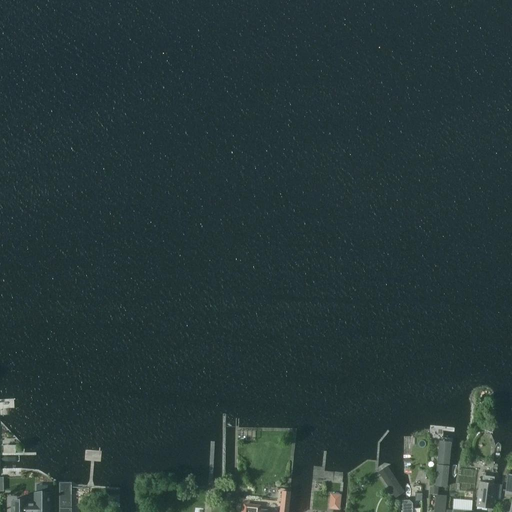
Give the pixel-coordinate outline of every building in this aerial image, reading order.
[(446,487),(450,444),(439,443),(435,486),(446,487)] [(20,460),(0,459),(0,468),(19,468),(20,460)] [(406,491),(387,467),(379,473),(399,497),(406,491)] [(496,484),(479,482),(476,506),(493,508),(496,484)] [(62,483),(62,511),(72,511),(72,483),(62,483)] [(287,511),(290,492),(289,492),(287,492),(282,491),(279,511),(287,511)] [(339,509),(340,495),(331,494),(330,508),(339,509)] [(444,511),(446,496),(436,495),(434,511),(444,511)] [(402,500),(402,511),(412,511),(412,499),(402,500)] [(20,503),(6,503),(6,511),(42,511),(43,502),(29,502),(29,504),(20,505),(20,503)]
